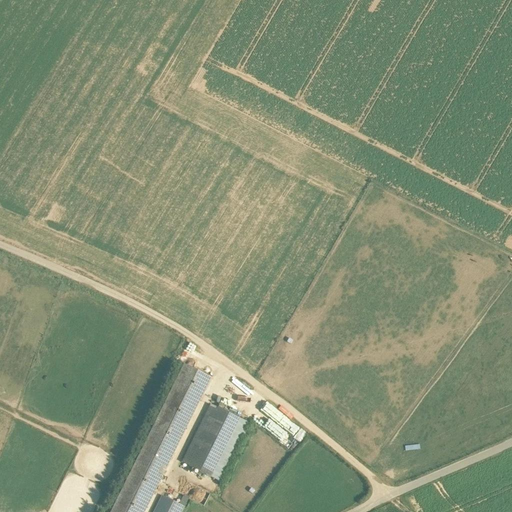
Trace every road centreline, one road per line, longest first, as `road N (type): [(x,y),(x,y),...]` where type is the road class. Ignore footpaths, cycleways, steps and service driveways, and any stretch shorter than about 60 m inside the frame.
road 1 (track): [(0,248),(165,324),(390,497)]
road 2 (unclassified): [(361,511),(511,446)]
